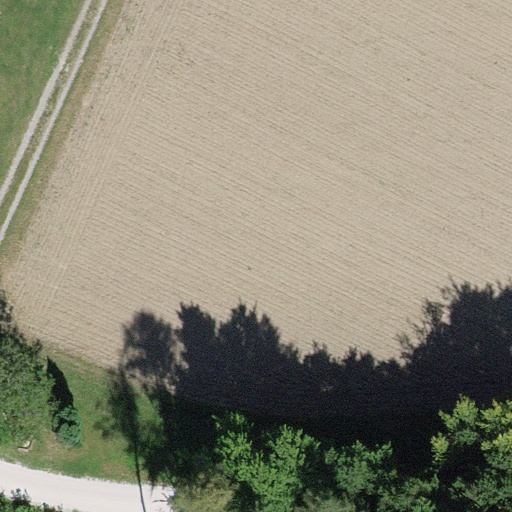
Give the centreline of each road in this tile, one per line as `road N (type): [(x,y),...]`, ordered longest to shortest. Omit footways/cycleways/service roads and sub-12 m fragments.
road 1 (track): [(0,475),(190,510),(511,508)]
road 2 (track): [(0,212),(93,0)]
